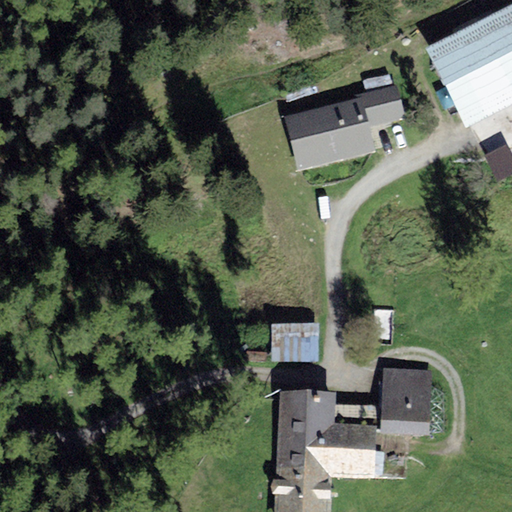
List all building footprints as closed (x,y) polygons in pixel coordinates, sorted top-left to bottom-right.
[(511,105),(511,4),(425,49),(466,129),(511,105)] [(358,97),(285,116),(299,171),(376,150),(370,128),(406,118),(397,85),(393,86),(390,74),(363,81),(366,92),(357,94),(358,97)] [(319,324),(272,325),(273,362),(320,361),(319,324)] [(277,477),(332,479),(374,480),(375,433),(431,435),(432,370),(381,369),(381,406),(337,405),(338,393),(279,391),(277,477)] [(331,511),(332,479),(277,477),(276,511),(331,511)]
